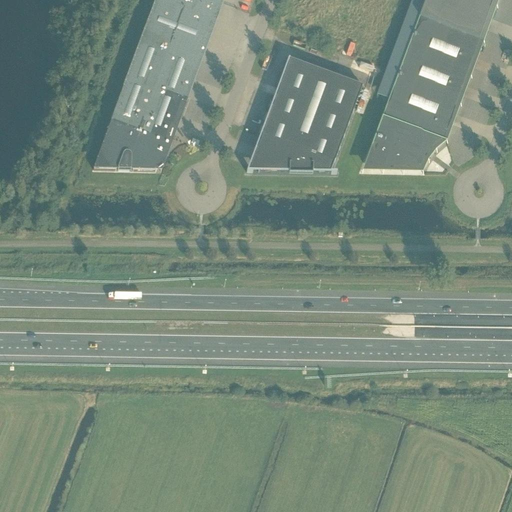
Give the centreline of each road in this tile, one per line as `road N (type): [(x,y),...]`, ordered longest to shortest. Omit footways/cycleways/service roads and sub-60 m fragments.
road 1 (motorway): [(511,307),(0,299)]
road 2 (motorway): [(0,340),(511,347)]
road 3 (unclassified): [(511,250),(0,244)]
road 4 (unclassified): [(270,0),(207,171)]
